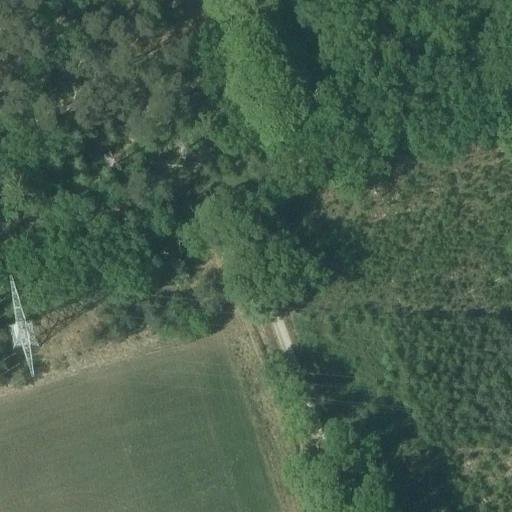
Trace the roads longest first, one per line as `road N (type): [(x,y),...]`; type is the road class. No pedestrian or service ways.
road 1 (track): [(340,511),(231,179)]
road 2 (track): [(231,179),(0,254)]
road 3 (track): [(0,111),(38,87),(61,0)]
